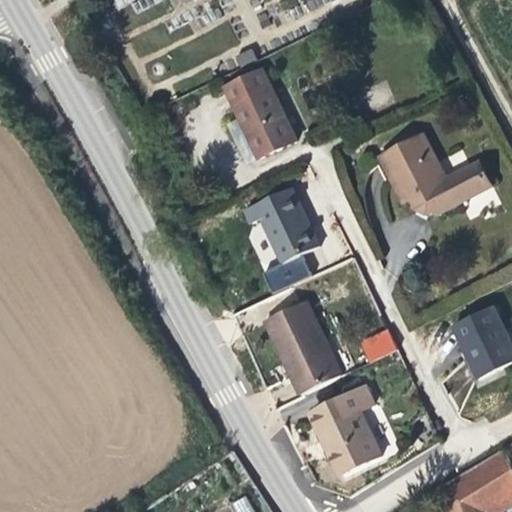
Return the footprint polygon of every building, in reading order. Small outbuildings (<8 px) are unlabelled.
[(272,69),(237,86),(260,132),(271,156),(306,139),(272,69)] [(455,178),(431,136),(387,160),(409,204),(415,201),(421,215),(429,218),(440,214),(445,225),(504,192),(488,161),(455,178)] [(292,269),(328,253),(313,222),(298,191),(252,215),(257,226),(268,222),(292,269)] [(383,257),(375,233),(365,236),(373,260),(383,257)] [(314,305),(273,326),(295,368),(312,400),(352,378),(314,305)] [(511,371),(511,327),(502,309),(467,328),(463,330),(472,347),(480,361),(491,382),(511,371)] [(359,341),(369,363),(398,349),(387,328),(359,341)] [(375,392),(319,421),(333,446),(353,484),(398,462),(373,414),(384,409),(375,392)] [(511,469),(505,457),(442,495),(448,511),(504,511),(511,507),(511,469)] [(231,502),(235,511),(253,511),(247,496),(231,502)]
